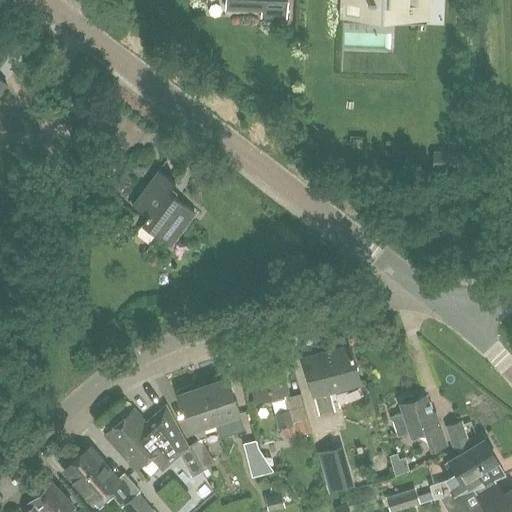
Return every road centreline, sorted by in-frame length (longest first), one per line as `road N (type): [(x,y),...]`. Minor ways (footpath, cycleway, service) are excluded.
road 1 (residential): [(0,475),(99,381),(178,337),(302,306),(442,299)]
road 2 (residential): [(442,299),(66,18)]
